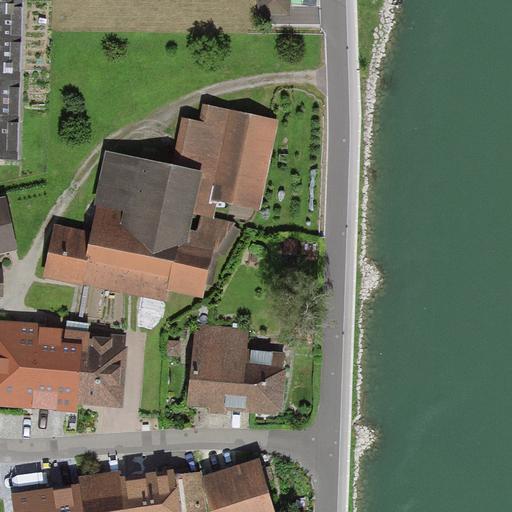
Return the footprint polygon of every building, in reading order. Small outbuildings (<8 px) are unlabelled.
[(0,0),(0,79),(21,81),(24,1),(0,0)] [(291,17),(290,0),(259,0),(259,16),(291,17)] [(0,162),(18,163),(21,81),(0,79),(0,162)] [(90,261),(84,286),(167,303),(170,293),(204,300),(213,256),(236,224),(214,218),(218,203),(261,210),(280,120),(203,104),(200,122),(182,119),(173,167),(105,152),(93,206),(96,207),(91,233),(93,233),(87,260),(90,261)] [(6,197),(0,198),(0,259),(0,260),(0,259),(0,254),(18,251),(6,197)] [(91,233),(56,225),(43,279),(84,288),(84,286),(90,261),(87,260),(93,233),(91,233)] [(76,406),(82,333),(43,329),(44,325),(0,321),(0,407),(76,415),(76,406)] [(250,329),(196,323),(187,407),(208,409),(208,414),(227,416),(227,412),(278,418),(278,413),(282,413),(287,371),(283,370),(285,355),(248,351),(250,329)] [(126,337),(82,333),(76,406),(125,410),(130,349),(125,349),(126,337)] [(229,471),(202,479),(211,511),(274,511),(259,461),(229,471)] [(77,478),(79,486),(82,511),(180,511),(175,477),(175,472),(129,479),(122,480),(121,472),(77,478)] [(207,511),(200,473),(175,477),(180,511),(207,511)] [(47,491),(13,496),(15,511),(82,511),(79,486),(47,491)]
